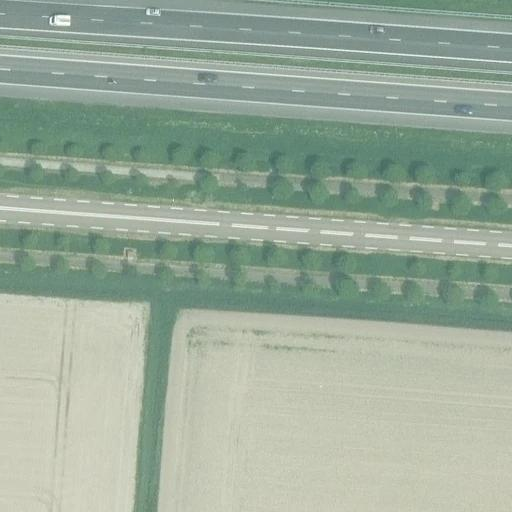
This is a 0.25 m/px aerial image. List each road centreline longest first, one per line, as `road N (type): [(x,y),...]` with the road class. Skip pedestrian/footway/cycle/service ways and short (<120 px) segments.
road 1 (secondary): [(511,246),(0,209)]
road 2 (motorway): [(0,69),(511,105)]
road 3 (motorway): [(511,47),(0,12)]
